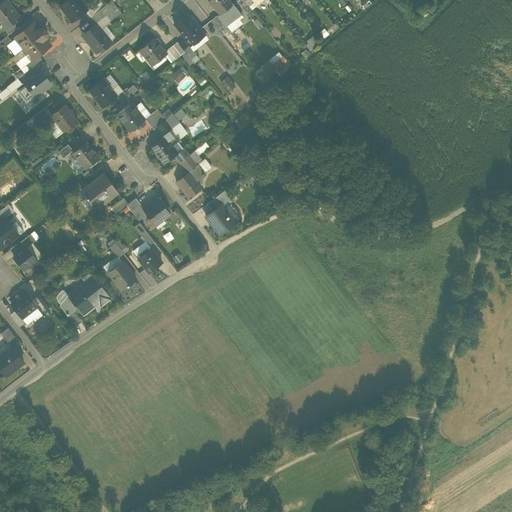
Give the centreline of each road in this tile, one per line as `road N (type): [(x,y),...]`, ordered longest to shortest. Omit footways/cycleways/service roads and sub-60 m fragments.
road 1 (residential): [(214,250),(155,173),(127,161),(69,85),(91,68)]
road 2 (residential): [(214,250),(43,365)]
